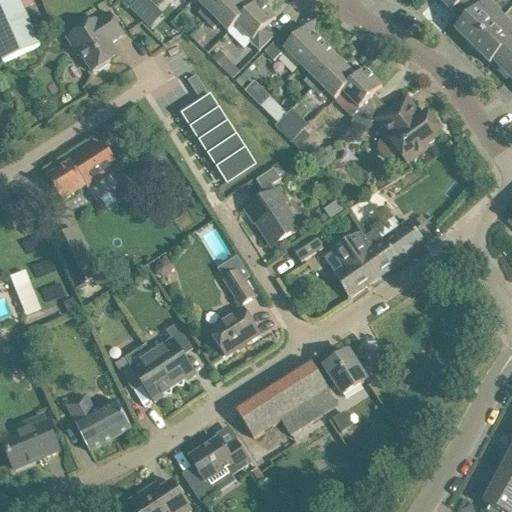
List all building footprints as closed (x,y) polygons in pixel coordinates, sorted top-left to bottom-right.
[(0,0),(0,54),(4,63),(40,47),(19,0),(0,0)] [(199,15),(206,23),(228,0),(195,0),(205,9),(199,15)] [(220,24),(229,33),(259,3),(259,2),(251,10),(240,0),(228,0),(206,23),(214,30),(220,24)] [(441,0),(440,1),(452,12),(464,0),(441,0)] [(464,0),(452,12),(463,24),(481,5),(475,0),(464,0)] [(456,31),(467,42),(498,11),(486,0),(481,5),(463,24),(456,31)] [(259,3),(229,33),(229,34),(237,26),(253,42),(251,44),(260,53),(276,37),(268,28),(276,20),(259,3)] [(467,42),(479,54),(510,23),(498,11),(467,42)] [(68,40),(79,57),(82,56),(94,73),(118,57),(111,45),(125,36),(111,14),(96,23),(95,22),(68,40)] [(491,66),(494,62),(511,44),(511,25),(510,23),(479,54),(491,66)] [(286,51),(302,68),(324,45),(307,28),(297,38),(289,30),(265,54),(274,63),(286,51)] [(511,44),(494,62),(507,75),(511,69),(511,44)] [(305,83),(313,90),(341,62),(324,45),(302,68),(311,77),(305,83)] [(230,61),(220,52),(213,59),(223,69),(230,61)] [(326,92),(335,101),(365,71),(365,70),(357,78),(341,62),(313,90),(320,98),(326,92)] [(365,71),(335,101),(355,120),(349,126),(353,131),(369,120),(386,108),(374,96),(383,88),(365,71)] [(197,77),(188,82),(203,104),(211,98),(197,77)] [(203,104),(184,116),(193,130),(220,112),(211,98),(203,104)] [(408,98),(376,121),(387,136),(384,138),(382,140),(380,142),(379,146),(379,149),(379,153),(379,155),(380,157),(382,159),(384,160),(386,161),(388,161),(393,161),(397,158),(401,156),(408,165),(430,149),(428,146),(444,135),(428,113),(419,120),(414,113),(417,111),(408,98)] [(288,115),(271,99),(262,108),(279,125),(288,115)] [(309,127),(293,111),(288,115),(279,125),(276,127),(292,144),(300,136),(304,132),(309,127)] [(220,112),(193,130),(202,143),(228,126),(220,112)] [(369,120),(353,131),(357,136),(361,137),(372,129),(373,125),(369,120)] [(228,126),(202,143),(210,156),(237,139),(228,126)] [(304,132),(300,136),(306,142),(310,138),(304,132)] [(237,139),(210,156),(219,170),(246,152),(237,139)] [(72,163),(48,179),(63,202),(87,187),(89,191),(121,170),(104,144),(72,165),(72,163)] [(172,169),(159,149),(158,150),(155,151),(169,172),(172,169)] [(246,152),(219,170),(228,184),(255,166),(246,152)] [(299,230),(283,205),(287,203),(279,191),(247,212),(255,223),(258,221),(265,233),(264,234),(273,247),(299,230)] [(356,208),(363,220),(380,210),(373,198),(356,208)] [(376,230),(365,238),(372,249),(368,252),(373,259),(366,263),(377,281),(427,246),(415,230),(409,223),(384,241),(376,230)] [(362,234),(324,261),(351,299),(377,281),(366,263),(373,259),(368,252),(372,249),(362,234)] [(314,236),(293,249),(302,263),(323,250),(314,236)] [(58,254),(77,292),(101,280),(83,242),(58,254)] [(155,268),(156,271),(157,277),(163,281),(172,278),(173,274),(172,267),(166,262),(155,268)] [(26,272),(12,278),(15,286),(30,281),(26,272)] [(225,282),(241,307),(256,298),(239,273),(225,282)] [(77,297),(64,304),(70,316),(83,309),(77,297)] [(210,332),(227,357),(260,336),(244,310),(210,332)] [(174,342),(153,356),(175,390),(196,376),(181,353),(191,347),(177,326),(167,332),(174,342)] [(175,390),(153,356),(147,346),(116,366),(119,370),(130,387),(139,380),(154,404),(175,390)] [(327,369),(319,374),(311,362),(237,410),(236,410),(236,411),(254,440),(282,422),(291,437),(338,407),(329,393),(338,388),(344,397),(367,382),(349,354),(326,368),(327,369)] [(69,412),(90,453),(132,431),(123,413),(117,402),(95,414),(88,402),(69,412)] [(4,443),(15,471),(60,453),(45,418),(1,436),(4,443)] [(183,476),(203,506),(219,496),(209,482),(235,465),(239,472),(251,464),(237,442),(226,450),(219,440),(190,459),(196,468),(183,476)] [(495,470),(490,479),(511,491),(511,463),(507,461),(501,473),(495,470)] [(131,502),(137,511),(190,511),(191,511),(169,478),(131,502)] [(511,511),(511,491),(490,479),(478,504),(484,507),(481,511),(511,511)]
